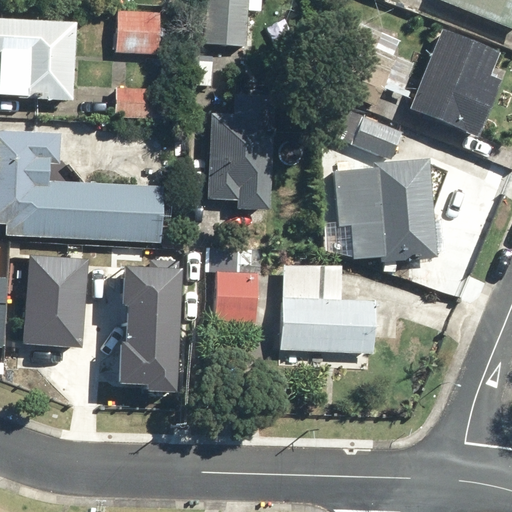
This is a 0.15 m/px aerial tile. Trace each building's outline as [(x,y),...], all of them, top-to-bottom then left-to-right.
[(208,0),(206,43),(246,45),(248,9),(263,10),(263,0),(208,0)] [(511,0),(439,0),(511,30),(511,0)] [(162,10),(118,8),(116,52),(160,54),(162,10)] [(79,21),(0,18),(0,52),(1,52),(0,66),(0,95),(76,99),(79,21)] [(502,49),(443,25),(410,109),(479,137),(502,79),(492,75),(502,49)] [(167,90),(117,87),(116,117),(166,120),(167,90)] [(240,208),(269,210),(275,126),(269,126),(271,94),(238,92),(236,115),(214,114),(209,199),(240,201),(240,208)] [(404,133),(362,115),(351,142),(393,160),(404,133)] [(62,132),(0,128),(0,222),(6,223),(5,233),(164,242),(167,186),(52,179),(53,162),(61,162),(62,132)] [(431,158),(372,161),(372,169),(335,171),(338,221),(326,221),(327,249),(354,258),(383,256),(383,261),(438,258),(438,253),(448,252),(447,220),(435,221),(431,158)] [(89,258),(28,254),(21,343),(82,348),(89,258)] [(117,338),(115,380),(145,381),(145,387),(173,388),(179,259),(152,257),(152,266),(119,264),(118,300),(124,300),(122,338),(117,338)] [(281,350),(376,353),(378,299),(342,298),(343,267),(284,265),(281,350)] [(257,272),(217,270),(214,322),(254,324),(257,272)]
